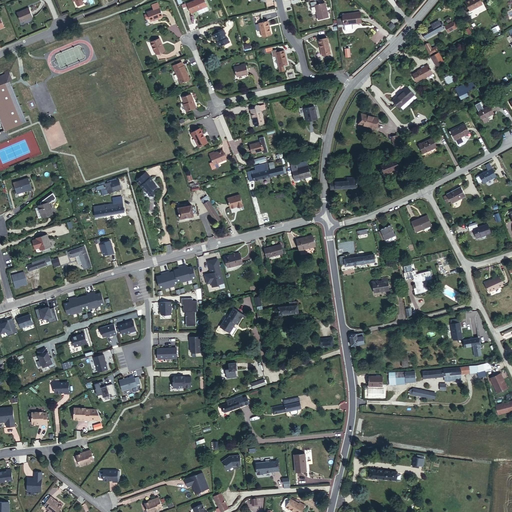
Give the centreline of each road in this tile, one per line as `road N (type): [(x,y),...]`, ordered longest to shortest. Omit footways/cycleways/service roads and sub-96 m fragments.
road 1 (residential): [(326,217),(137,266)]
road 2 (tertiary): [(330,511),(352,408),(344,336)]
road 3 (residential): [(308,82),(214,104),(187,33)]
road 4 (residential): [(344,336),(480,302)]
road 5 (tertiary): [(353,84),(333,120),(326,217)]
road 6 (residential): [(137,266),(11,306)]
